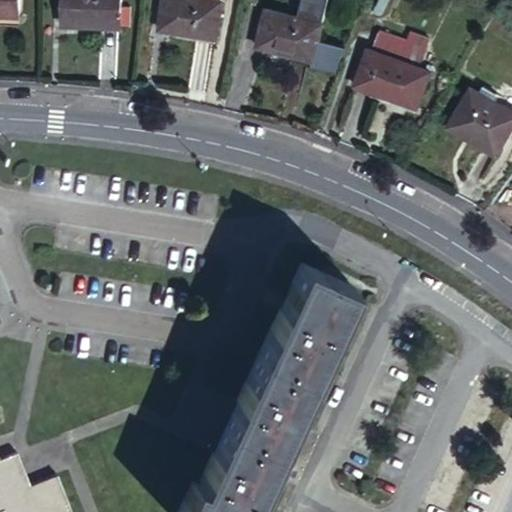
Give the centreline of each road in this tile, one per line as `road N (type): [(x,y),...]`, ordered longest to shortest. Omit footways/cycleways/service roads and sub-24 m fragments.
road 1 (tertiary): [(511,281),(360,191),(302,168),(194,138),(0,116)]
road 2 (residential): [(0,239),(28,298),(44,309),(212,338),(257,229)]
road 3 (residential): [(0,205),(224,238),(257,229)]
road 4 (residential): [(292,511),(398,275)]
road 5 (residential): [(257,229),(281,222),(398,275)]
road 6 (residential): [(398,275),(511,352)]
